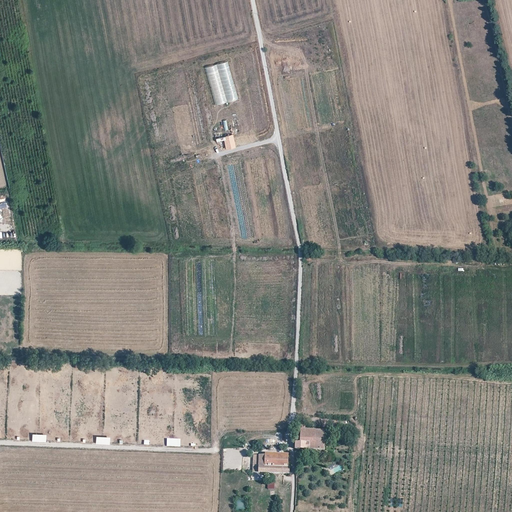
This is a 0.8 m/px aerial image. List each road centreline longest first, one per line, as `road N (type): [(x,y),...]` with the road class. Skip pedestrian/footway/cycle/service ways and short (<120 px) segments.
road 1 (track): [(294,511),(300,239),(253,0)]
road 2 (track): [(0,443),(214,450)]
